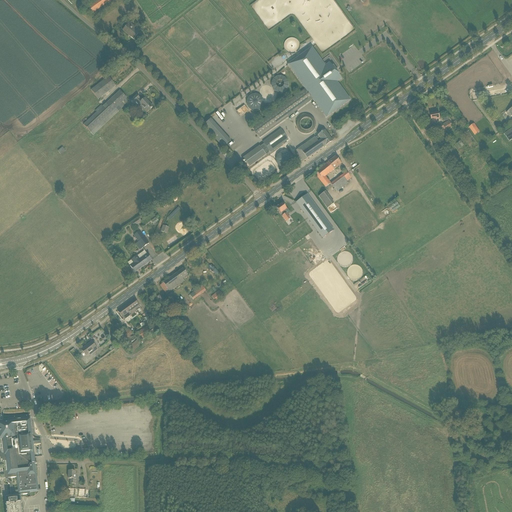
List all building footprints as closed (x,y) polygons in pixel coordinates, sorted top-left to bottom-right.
[(97,0),(88,7),(93,13),(111,0),(97,0)] [(130,36),(133,39),(138,34),(133,29),(135,27),(129,23),(123,31),(128,35),(129,35),(130,36)] [(287,65),(305,90),(256,126),(252,129),(259,137),(312,99),(326,119),(350,101),(337,82),(341,79),(338,75),(339,75),(333,66),(332,67),(329,63),(325,66),(312,47),(287,65)] [(287,76),(271,77),(272,92),(287,92),(287,76)] [(109,77),(90,89),(97,99),(115,87),(109,77)] [(119,91),(120,91),(83,125),(93,136),(119,112),(116,109),(120,104),(123,108),(124,107),(127,104),(128,103),(126,99),(127,98),(120,91),(119,91)] [(250,93),(245,108),(260,112),(264,97),(250,93)] [(139,99),(137,96),(130,102),(133,105),(136,102),(147,113),(150,110),(151,110),(151,109),(153,107),(145,99),(141,102),(138,99),(139,99)] [(354,115),(357,113),(351,104),(347,106),(354,115)] [(341,116),(338,113),(330,119),(332,122),(341,116)] [(439,113),(430,115),(431,120),(432,120),(432,123),(437,122),(437,119),(440,119),(439,113)] [(202,126),(221,146),(224,143),(226,145),(231,141),(210,119),(202,126)] [(441,123),(430,130),(434,138),(437,136),(437,135),(452,125),(449,121),(442,125),(441,123)] [(469,128),(475,136),(480,132),(474,124),(469,128)] [(281,130),(263,143),(270,152),(288,139),(281,130)] [(296,151),(303,162),(315,153),(325,146),(325,147),(332,141),(325,131),(318,136),(316,138),(318,141),(320,139),(321,141),(318,143),(315,137),(296,151)] [(266,155),(265,154),(260,147),(259,146),(243,158),(249,167),(266,155)] [(273,159),(280,167),(292,157),(285,149),(273,159)] [(317,173),(315,174),(325,187),(331,184),(325,176),(329,173),(333,171),(334,170),(341,164),(335,157),(316,172),(317,173)] [(331,184),(336,192),(348,183),(347,182),(351,178),(346,172),(336,181),(331,184)] [(327,209),(334,204),(325,191),(318,196),(327,209)] [(301,209),(323,239),(332,232),(306,196),(302,199),(307,205),(301,209)] [(393,212),(400,207),(396,202),(389,207),(393,212)] [(304,252),(313,245),(315,244),(311,238),(310,238),(298,221),(294,224),(287,216),(291,213),(288,209),(287,210),(282,203),(276,208),(280,214),(281,214),(282,216),(293,231),(290,233),(299,246),(304,252)] [(133,226),(134,227),(141,222),(139,219),(129,226),(130,228),(133,226)] [(149,244),(141,234),(140,231),(133,236),(137,241),(138,243),(142,248),(149,244)] [(131,260),(133,264),(130,266),(135,273),(151,261),(150,258),(149,257),(147,254),(144,251),(137,256),(131,260)] [(183,269),(160,286),(166,295),(177,286),(178,285),(179,285),(185,281),(183,279),(187,275),(183,269)] [(193,300),(208,289),(205,285),(203,287),(202,286),(190,295),(193,300)] [(211,297),(215,302),(223,296),(219,291),(211,297)] [(124,320),(137,311),(136,310),(139,307),(134,299),(117,311),(124,320)] [(156,332),(151,324),(137,333),(142,340),(156,332)] [(133,352),(142,344),(128,329),(120,337),(133,352)] [(90,356),(97,350),(91,342),(81,350),(86,357),(88,354),(90,356)] [(11,496),(5,496),(6,505),(6,511),(21,511),(20,495),(30,494),(30,492),(36,491),(37,491),(32,446),(41,444),(40,437),(32,438),(30,419),(0,422),(0,447),(1,459),(3,459),(5,479),(6,482),(10,485),(11,496)] [(76,480),(76,475),(75,475),(75,472),(68,471),(68,479),(71,479),(70,484),(75,484),(75,480),(76,480)] [(85,498),(86,490),(68,489),(67,497),(85,498)]
